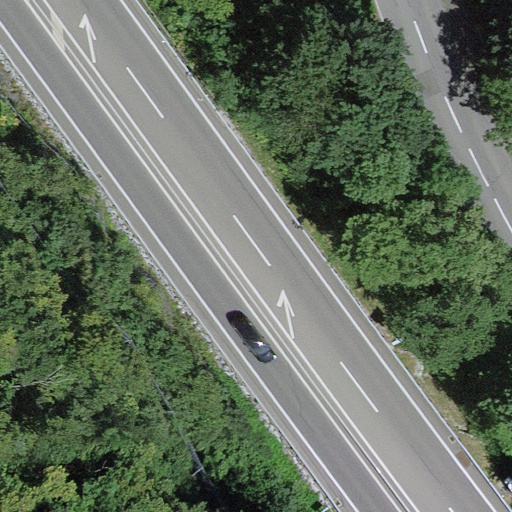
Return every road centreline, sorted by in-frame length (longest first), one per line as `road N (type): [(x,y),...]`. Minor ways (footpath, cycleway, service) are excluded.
road 1 (trunk): [(459,511),(76,0)]
road 2 (trunk): [(4,0),(380,511)]
road 3 (tertiary): [(411,0),(511,197)]
